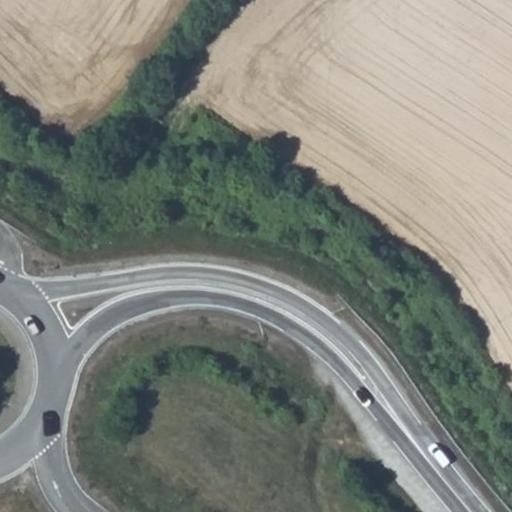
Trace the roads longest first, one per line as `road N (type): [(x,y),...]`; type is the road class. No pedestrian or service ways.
road 1 (tertiary): [(406,422),(361,353),(327,318),(275,287),(221,271),(152,269),(43,290),(22,302)]
road 2 (tertiary): [(55,381),(86,337),(118,310),(210,294),(261,307),(312,338),(406,422)]
